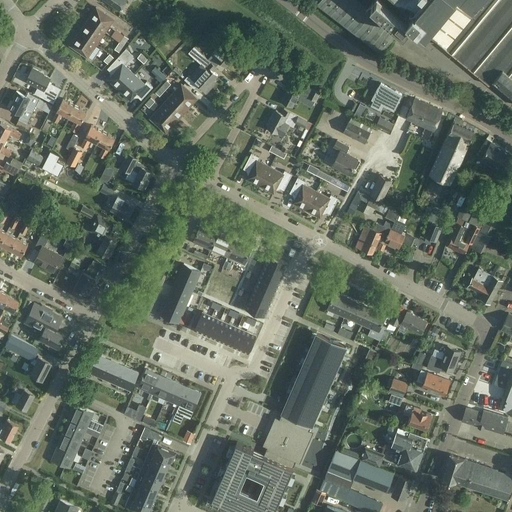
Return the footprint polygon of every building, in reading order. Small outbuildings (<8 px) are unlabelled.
[(105,0),(119,10),(126,0),(105,0)] [(382,52),(397,32),(404,29),(410,22),(384,0),(372,0),(366,8),(355,0),(319,0),(317,2),(382,52)] [(511,0),(387,0),(399,9),(406,0),(414,7),(407,15),(410,17),(409,18),(419,26),(420,25),(446,48),(489,85),(493,80),(511,95),(511,0)] [(148,4),(145,9),(150,12),(153,7),(148,4)] [(89,21),(105,32),(114,19),(96,7),(91,15),(92,15),(89,21)] [(84,25),(79,32),(96,44),(105,32),(89,21),(85,26),(84,25)] [(218,22),(212,28),(222,38),(228,31),(218,22)] [(96,44),(79,32),(74,39),(75,40),(71,46),(88,57),(96,44)] [(120,42),(124,45),(128,38),(124,35),(120,42)] [(225,40),(218,47),(212,54),(213,55),(209,59),(216,65),(220,61),(226,66),(239,52),(229,43),(229,44),(225,40)] [(124,45),(120,42),(115,49),(119,52),(124,45)] [(114,57),(110,54),(104,60),(108,63),(114,57)] [(138,58),(144,64),(148,59),(141,54),(138,58)] [(196,60),(201,64),(190,76),(205,90),(218,75),(213,71),(217,67),(202,54),(196,60)] [(108,79),(119,89),(134,74),(123,64),(126,61),(119,55),(107,68),(113,73),(108,79)] [(42,93),(48,95),(52,87),(47,84),(50,78),(41,73),(41,72),(33,68),(26,80),(44,89),(42,93)] [(160,71),(154,77),(160,82),(166,76),(160,71)] [(134,74),(119,89),(131,100),(136,94),(141,99),(153,87),(147,81),(144,84),(134,74)] [(161,86),(165,90),(171,84),(167,80),(161,86)] [(320,93),(298,81),(295,86),(290,83),(281,101),(293,107),(301,92),(310,97),(309,97),(316,101),(320,93)] [(394,109),(402,93),(381,83),(372,97),(374,98),(371,104),(382,109),(384,104),(394,109)] [(171,95),(187,109),(193,103),(191,102),(196,97),(182,84),(171,95)] [(165,90),(161,86),(156,92),(160,96),(165,90)] [(15,97),(9,108),(21,114),(19,119),(27,123),(33,112),(36,106),(49,112),(53,105),(40,99),(32,94),(28,92),(26,96),(17,91),(14,97),(15,97)] [(171,95),(161,106),(175,120),(180,115),(181,116),(187,109),(171,95)] [(155,101),(151,97),(145,104),(149,107),(155,101)] [(415,98),(411,107),(407,117),(425,125),(423,131),(431,135),(434,128),(434,129),(443,110),(415,98)] [(69,116),(75,105),(63,99),(57,110),(58,110),(52,120),(58,122),(63,113),(69,116)] [(360,103),(355,113),(360,116),(365,106),(360,103)] [(87,111),(75,105),(69,116),(75,119),(70,129),(76,132),(81,122),(87,111)] [(175,120),(161,106),(150,118),(166,132),(172,125),(171,124),(175,120)] [(267,127),(283,136),(289,125),(293,127),(296,123),(309,130),(313,123),(284,108),(281,113),(276,110),(267,127)] [(38,114),(32,126),(41,130),(47,118),(38,114)] [(373,125),(353,115),(350,121),(349,120),(344,131),(365,142),(371,131),(370,131),(373,125)] [(380,116),(376,124),(390,131),(394,124),(380,116)] [(47,119),(42,129),(47,131),(52,122),(47,119)] [(453,121),(449,130),(430,173),(451,183),(474,131),(453,121)] [(0,123),(0,136),(5,139),(9,133),(19,138),(21,133),(11,128),(12,127),(1,122),(0,123)] [(91,125),(87,134),(85,136),(86,136),(81,146),(86,149),(91,139),(98,142),(103,131),(91,125)] [(103,131),(98,142),(104,145),(99,155),(104,158),(111,146),(115,137),(103,131)] [(70,142),(74,145),(79,136),(74,133),(70,142)] [(5,139),(0,136),(0,151),(9,156),(12,151),(2,146),(5,139)] [(47,145),(52,148),(57,139),(51,136),(47,145)] [(487,138),(483,144),(477,153),(491,162),(500,146),(487,138)] [(341,169),(340,170),(349,175),(353,167),(356,168),(361,160),(346,152),(349,146),(338,140),(334,146),(341,150),(332,165),(341,169)] [(511,153),(500,146),(491,162),(504,170),(511,158),(511,153)] [(31,150),(28,157),(40,163),(43,156),(31,150)] [(73,151),(70,156),(76,159),(78,154),(73,151)] [(50,153),(43,167),(49,170),(56,156),(50,153)] [(126,178),(137,183),(145,188),(149,180),(148,179),(152,171),(146,168),(147,166),(137,161),(139,159),(128,153),(120,167),(129,171),(126,177),(126,178)] [(260,185),(270,167),(257,160),(259,157),(251,153),(243,168),(250,172),(247,178),(260,185)] [(474,156),(470,154),(466,163),(470,165),(474,156)] [(20,169),(23,163),(13,157),(10,163),(20,169)] [(296,158),(294,164),(299,167),(302,161),(296,158)] [(4,167),(2,169),(4,170),(11,174),(16,176),(20,169),(10,163),(6,162),(4,167)] [(270,167),(260,185),(274,192),(277,186),(284,190),(292,174),(285,170),(283,173),(270,167)] [(101,177),(95,187),(95,188),(100,190),(104,183),(111,170),(107,168),(102,178),(101,177)] [(316,175),(323,178),(326,173),(318,169),(316,175)] [(326,173),(323,178),(331,182),(333,177),(326,173)] [(393,181),(387,178),(378,174),(369,192),(384,199),(393,181)] [(473,177),(465,174),(461,183),(469,187),(473,177)] [(92,193),(95,188),(95,187),(83,176),(78,185),(92,193)] [(307,210),(316,191),(303,184),(305,181),(298,177),(290,192),(296,196),(293,202),(307,210)] [(104,183),(100,190),(111,196),(114,188),(104,183)] [(358,190),(351,202),(358,205),(361,199),(368,202),(367,204),(377,209),(386,214),(395,218),(392,224),(386,221),(384,226),(376,223),(374,229),(365,225),(356,246),(373,253),(379,238),(399,247),(400,247),(402,241),(413,246),(417,237),(402,231),(403,228),(409,216),(399,212),(399,211),(390,207),(371,197),(371,196),(358,190)] [(316,191),(307,210),(320,217),(324,210),(330,214),(338,198),(331,194),(329,197),(316,191)] [(111,208),(120,212),(128,217),(135,204),(125,199),(124,199),(118,196),(111,208)] [(12,203),(9,210),(16,214),(20,207),(12,203)] [(83,205),(80,212),(91,217),(94,211),(83,205)] [(476,205),(472,214),(459,209),(457,215),(469,220),(469,221),(474,224),(481,227),(488,211),(476,205)] [(350,207),(345,215),(351,218),(355,210),(350,207)] [(0,217),(0,220),(4,223),(8,214),(3,212),(0,217)] [(98,250),(101,251),(110,256),(114,248),(113,248),(117,239),(107,234),(112,223),(97,215),(90,230),(105,237),(98,250)] [(9,226),(14,228),(19,220),(14,217),(9,226)] [(452,231),(446,244),(448,246),(464,254),(468,245),(469,243),(460,238),(464,226),(465,226),(464,226),(462,225),(464,220),(458,217),(452,231)] [(473,244),(471,247),(485,252),(487,247),(489,243),(492,236),(489,235),(495,222),(489,219),(487,218),(486,218),(481,227),(473,244)] [(38,219),(34,226),(41,230),(45,223),(38,219)] [(48,221),(44,229),(51,233),(55,225),(48,221)] [(432,222),(426,237),(437,242),(440,234),(443,227),(432,222)] [(30,225),(25,223),(20,231),(25,234),(30,225)] [(474,224),(466,240),(473,244),(478,231),(479,230),(481,227),(474,224)] [(201,225),(193,241),(211,249),(218,232),(201,225)] [(43,231),(39,239),(35,248),(40,250),(34,261),(48,268),(47,269),(52,272),(53,270),(54,271),(62,255),(44,246),(50,234),(43,231)] [(1,243),(12,249),(18,237),(7,232),(1,243)] [(218,232),(211,249),(228,256),(235,239),(218,232)] [(28,243),(18,237),(12,249),(23,254),(28,243)] [(235,239),(228,256),(245,264),(252,247),(235,239)] [(68,246),(63,255),(67,257),(72,248),(68,246)] [(193,253),(206,259),(208,255),(195,249),(193,253)] [(265,264),(284,272),(288,262),(269,255),(265,264)] [(83,271),(80,277),(75,286),(88,293),(96,278),(98,279),(106,265),(94,259),(91,265),(90,264),(86,272),(83,271)] [(72,261),(69,268),(77,272),(80,266),(72,261)] [(184,263),(176,281),(193,288),(201,271),(184,263)] [(262,272),(280,280),(284,272),(265,264),(262,272)] [(472,278),(468,286),(483,294),(481,298),(490,303),(502,280),(494,275),(491,274),(486,271),(479,267),(473,277),(472,278)] [(258,281),(276,289),(280,280),(262,272),(258,281)] [(176,281),(169,298),(186,305),(193,288),(176,281)] [(276,289),(258,281),(254,290),(272,298),(276,289)] [(272,298),(254,290),(250,299),(268,306),(272,298)] [(345,316),(352,299),(335,292),(327,309),(345,316)] [(19,300),(8,294),(2,305),(0,308),(0,320),(4,314),(7,308),(13,311),(19,300)] [(169,298),(162,315),(178,322),(186,305),(169,298)] [(27,299),(23,307),(27,310),(28,307),(29,307),(32,301),(27,299)] [(268,306),(250,299),(246,308),(264,316),(268,306)] [(352,299),(345,316),(362,324),(369,307),(352,299)] [(34,303),(26,317),(23,323),(42,332),(39,337),(58,347),(64,335),(52,330),(56,322),(58,323),(61,317),(34,303)] [(369,307),(362,324),(379,331),(386,314),(369,307)] [(204,333),(212,315),(203,311),(195,329),(204,333)] [(407,311),(401,323),(421,333),(427,321),(407,311)] [(511,314),(509,313),(501,329),(511,333),(511,314)] [(395,314),(390,323),(396,326),(401,317),(395,314)] [(204,333),(213,337),(221,319),(212,315),(204,333)] [(222,341),(230,323),(221,319),(213,337),(222,341)] [(230,345),(238,326),(230,323),(222,341),(230,345)] [(230,345),(239,348),(247,330),(238,326),(230,345)] [(256,334),(247,330),(239,348),(248,352),(256,334)] [(281,410),(281,412),(282,413),(312,425),(313,426),(313,425),(314,424),(329,389),(329,388),(341,362),(341,361),(347,347),(348,346),(346,345),(343,343),(319,333),(317,332),(316,332),(315,334),(310,345),(308,349),(281,410)] [(9,344),(15,347),(18,341),(12,337),(10,341),(9,344)] [(25,343),(21,350),(32,356),(36,349),(25,343)] [(432,355),(428,366),(439,371),(441,365),(454,370),(461,351),(447,345),(442,359),(432,355)] [(372,360),(377,351),(370,347),(365,357),(372,360)] [(425,354),(420,351),(415,361),(421,364),(426,354),(425,354)] [(104,378),(111,360),(98,354),(90,372),(104,378)] [(29,363),(24,371),(29,374),(30,373),(41,379),(50,362),(38,356),(33,365),(29,363)] [(111,360),(104,378),(117,384),(125,366),(111,360)] [(503,360),(495,383),(505,387),(502,396),(506,397),(506,398),(507,400),(505,402),(506,405),(503,406),(505,409),(511,411),(511,362),(505,360),(503,360)] [(125,366),(117,384),(131,390),(139,372),(125,366)] [(153,393),(160,375),(147,369),(139,387),(153,393)] [(450,380),(422,369),(417,380),(423,382),(422,385),(430,389),(431,390),(435,392),(437,391),(445,394),(450,380)] [(174,381),(160,375),(153,393),(166,398),(174,381)] [(408,383),(394,378),(389,389),(404,394),(408,383)] [(174,381),(166,398),(180,404),(187,387),(174,381)] [(11,401),(17,404),(26,409),(34,393),(25,389),(23,388),(23,389),(15,385),(12,390),(16,392),(11,401)] [(268,385),(263,399),(277,403),(282,389),(268,385)] [(180,404),(173,420),(180,423),(184,415),(190,418),(194,410),(193,410),(201,392),(187,387),(180,404)] [(403,397),(391,393),(389,401),(400,405),(403,397)] [(240,409),(258,417),(265,403),(247,394),(240,409)] [(125,413),(141,419),(147,405),(139,403),(137,409),(128,405),(125,413)] [(408,423),(417,426),(426,429),(431,415),(420,411),(421,409),(406,403),(403,412),(411,415),(408,423)] [(70,419),(87,426),(93,413),(76,405),(70,419)] [(466,407),(462,421),(503,433),(508,416),(484,409),(483,412),(466,407)] [(274,418),(263,445),(267,447),(264,454),(294,467),(296,461),(300,463),(313,431),(310,430),(312,425),(282,413),(280,418),(275,416),(274,418)] [(357,413),(355,419),(363,422),(366,416),(357,413)] [(0,425),(0,435),(0,436),(9,441),(18,424),(6,418),(4,423),(2,422),(0,425)] [(64,432),(81,440),(87,426),(70,419),(64,432)] [(390,434),(395,436),(391,446),(402,450),(398,463),(416,469),(423,449),(421,448),(425,437),(410,431),(395,426),(392,425),(390,426),(389,427),(388,429),(388,431),(389,434),(390,434)] [(144,426),(139,438),(145,440),(147,436),(160,442),(163,435),(150,429),(144,426)] [(58,446),(76,453),(81,440),(64,432),(58,446)] [(172,462),(177,451),(153,441),(148,452),(170,461),(172,462)] [(294,467),(264,454),(251,448),(237,442),(216,489),(212,498),(243,511),(273,511),(274,511),(278,502),(279,501),(288,479),(291,472),(293,468),(294,467)] [(76,453),(58,446),(52,459),(70,467),(76,453)] [(341,451),(357,458),(359,453),(343,446),(341,451)] [(365,447),(360,457),(380,465),(384,454),(365,447)] [(357,458),(341,451),(336,449),(321,489),(348,500),(347,501),(373,511),(378,511),(383,503),(350,488),(354,478),(387,491),(390,484),(394,472),(357,458)] [(166,470),(170,461),(148,452),(145,460),(166,470)] [(511,473),(450,454),(443,478),(509,499),(511,489),(511,473)] [(163,479),(166,470),(145,460),(141,469),(163,479)] [(80,461),(77,467),(83,469),(86,463),(80,461)] [(159,487),(163,479),(141,469),(137,478),(159,487)] [(394,472),(390,484),(395,486),(393,493),(405,498),(412,479),(394,472)] [(155,496),(159,487),(137,478),(133,486),(155,496)] [(151,504),(155,496),(133,486),(130,495),(151,504)] [(316,488),(311,501),(312,501),(322,505),(327,492),(321,490),(316,488)] [(140,511),(150,511),(153,505),(151,504),(130,495),(125,505),(140,511)] [(117,504),(119,499),(114,496),(111,502),(117,504)] [(54,511),(75,511),(78,508),(60,500),(54,511)] [(500,501),(498,507),(504,509),(506,503),(500,501)]
